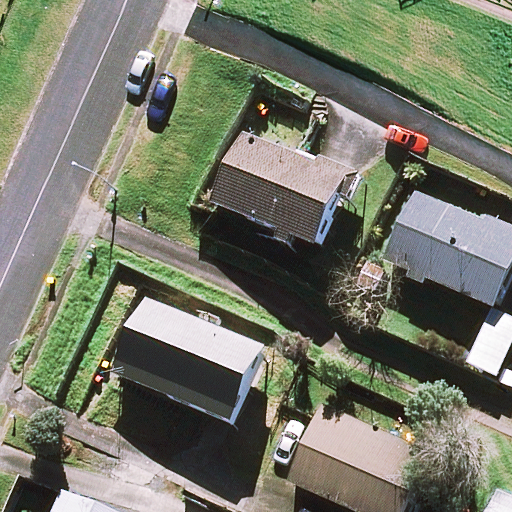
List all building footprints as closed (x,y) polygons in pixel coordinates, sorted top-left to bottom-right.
[(323,258),(345,209),(356,214),(366,190),(351,183),(247,137),(214,209),(323,258)] [(511,288),(511,235),(412,197),(383,270),(501,316),(511,288)] [(272,360),(148,303),(114,378),(238,435),(272,360)] [(413,511),(435,462),(326,415),(293,490),(344,511),(413,511)] [(57,511),(101,511),(64,496),(57,511)] [(511,511),(511,504),(501,500),(496,511),(511,511)]
